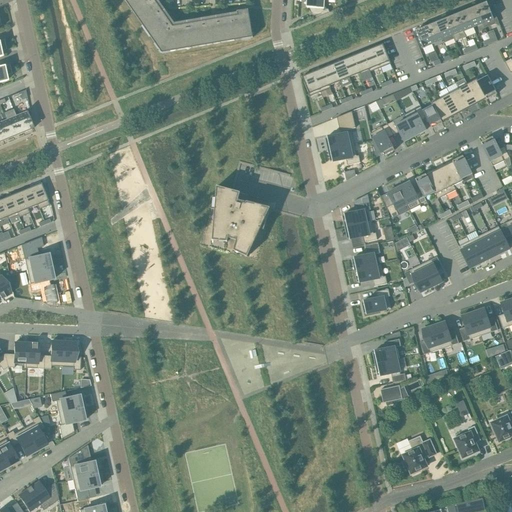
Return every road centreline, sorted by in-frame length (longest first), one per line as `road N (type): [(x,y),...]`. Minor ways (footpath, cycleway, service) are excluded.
road 1 (residential): [(314,202),(277,44),(278,0)]
road 2 (residential): [(314,202),(476,122)]
road 3 (residential): [(379,505),(345,342)]
road 4 (residential): [(70,220),(37,79)]
road 5 (residential): [(345,342),(314,202)]
road 6 (residential): [(0,489),(113,420)]
